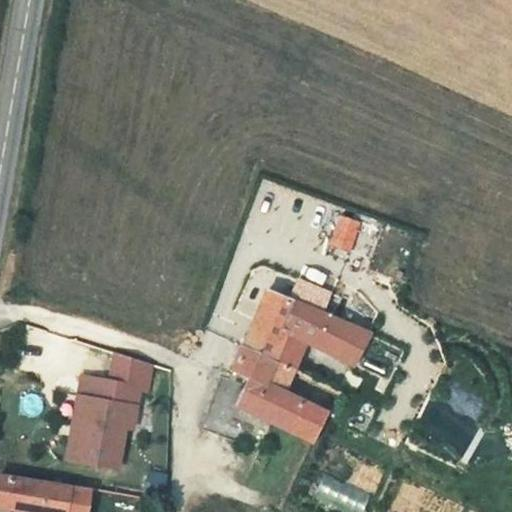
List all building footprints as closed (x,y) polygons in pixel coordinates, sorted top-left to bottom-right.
[(347,209),(338,237),(356,243),(365,215),(347,209)] [(305,274),(297,293),(329,307),(337,287),(305,274)] [(360,357),(377,327),(329,307),(297,293),(274,284),(250,339),(290,357),(297,360),(309,333),(360,357)] [(259,371),(246,398),(317,431),(330,401),(292,384),(302,363),(290,357),(250,339),(240,363),(259,371)] [(144,380),(87,370),(84,390),(92,391),(85,432),(77,431),(73,453),(123,461),(130,418),(133,399),(140,400),(144,380)] [(140,400),(133,399),(130,418),(137,420),(140,400)] [(87,477),(3,464),(0,481),(0,511),(16,511),(19,497),(84,508),(87,477)]
